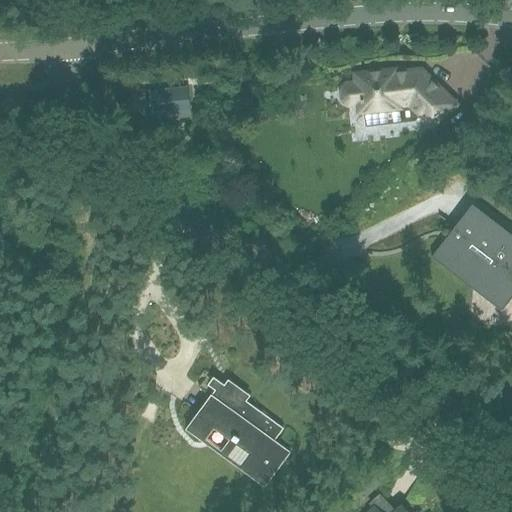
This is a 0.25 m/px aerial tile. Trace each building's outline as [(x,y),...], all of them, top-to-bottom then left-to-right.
[(342,85),(340,88),(341,97),(343,100),(346,102),(358,101),(359,110),(364,109),(365,117),(382,115),(381,107),(396,106),(398,122),(414,120),(420,114),(433,127),(454,104),(420,71),(394,74),(393,71),(356,74),(357,81),(345,82),(342,85)] [(148,93),(151,118),(191,113),(188,88),(148,93)] [(430,145),(438,137),(428,127),(420,135),(430,145)] [(511,234),(472,204),(431,257),(444,267),(445,266),(450,264),(456,272),(459,278),(461,279),(462,280),(467,281),(467,282),(489,288),(503,292),(506,291),(508,290),(511,284),(511,234)] [(241,469),(265,486),(290,452),(274,440),(283,428),(245,400),(243,403),(230,394),(232,391),(221,383),(212,395),(211,395),(186,429),(201,439),(212,423),(253,453),(241,469)]
